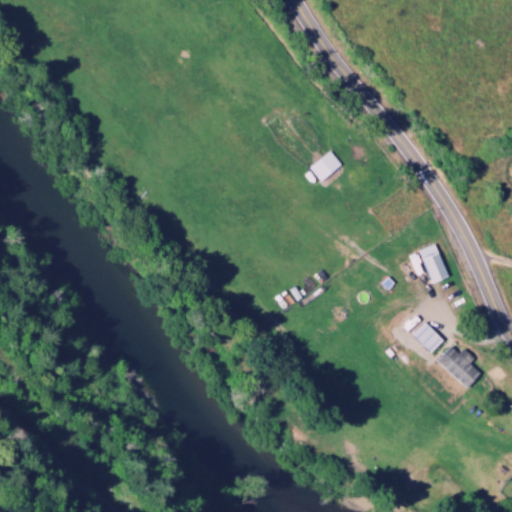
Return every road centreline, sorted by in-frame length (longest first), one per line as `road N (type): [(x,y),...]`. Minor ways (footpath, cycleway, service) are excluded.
road 1 (secondary): [(293,0),(431,186),(511,342)]
road 2 (track): [(0,415),(108,511)]
